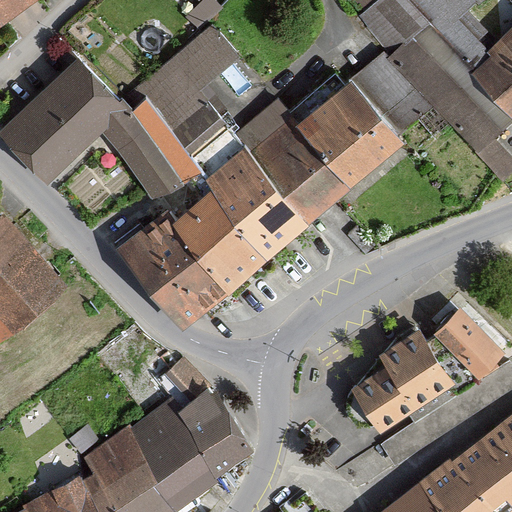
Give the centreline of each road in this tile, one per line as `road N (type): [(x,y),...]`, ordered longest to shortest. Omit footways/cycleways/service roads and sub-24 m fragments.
road 1 (tertiary): [(0,155),(161,323),(278,367)]
road 2 (tertiary): [(278,367),(311,317),(406,259),(511,215)]
road 3 (residential): [(278,367),(275,431),(241,511)]
